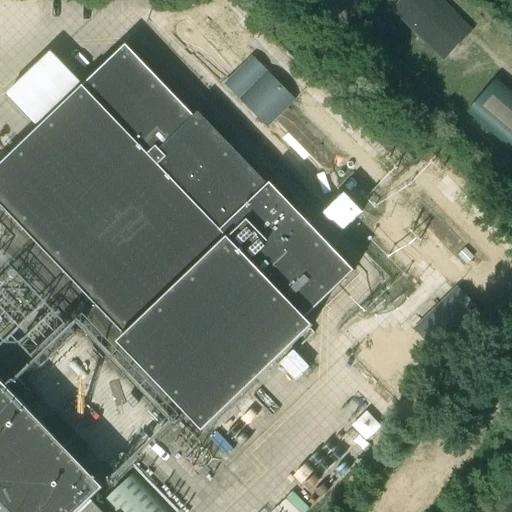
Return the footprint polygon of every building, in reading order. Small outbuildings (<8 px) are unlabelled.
[(441,0),(402,0),(393,10),(444,60),(473,30),(441,0)] [(199,112),(195,116),(126,45),(0,165),(0,205),(125,336),(118,343),(203,431),(313,326),(305,318),(355,271),(270,183),(268,185),(199,112)] [(7,95),(36,125),(81,83),(52,53),(7,95)] [(296,100),(253,56),(224,85),(267,128),(296,100)] [(511,96),(494,81),(465,116),(510,155),(511,152),(511,96)] [(317,218),(336,235),(358,211),(338,194),(317,218)] [(465,249),(458,257),(466,265),(473,258),(465,249)] [(439,355),(483,313),(457,287),(413,329),(439,355)] [(0,393),(0,511),(103,511),(92,500),(105,488),(7,386),(0,393)] [(249,412),(252,415),(257,410),(246,399),(234,411),(242,419),(249,412)] [(173,511),(134,471),(102,503),(111,511),(173,511)]
